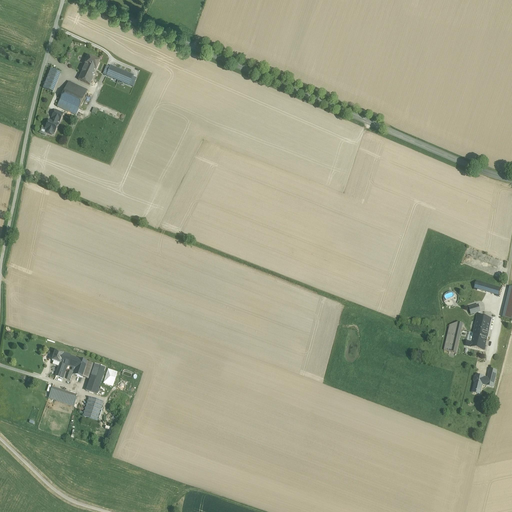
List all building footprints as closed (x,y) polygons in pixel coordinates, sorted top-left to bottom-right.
[(100,62),(89,57),(85,65),(96,70),(100,62)] [(92,78),(96,70),(85,65),(82,73),(92,78)] [(133,76),(111,67),(107,76),(129,85),(131,80),(133,76)] [(60,74),(51,70),(43,89),(53,93),(60,74)] [(92,78),(82,73),(78,80),(90,86),(93,78),(92,78)] [(60,100),(79,109),(87,91),(68,82),(60,100)] [(79,109),(60,100),(57,107),(76,116),(79,109)] [(63,114),(55,111),(52,118),(54,119),(58,121),(60,122),(63,114)] [(56,124),(58,121),(54,119),(52,122),(49,121),(45,130),(49,131),(47,134),(52,136),(53,133),(54,134),(58,125),(56,124)] [(101,128),(101,125),(101,123),(99,121),(97,120),(95,119),(92,120),(90,121),(89,123),(88,126),(89,128),(90,130),(92,131),(95,132),(97,131),(99,130),(101,128)] [(502,289),(476,281),(474,290),(499,297),(502,289)] [(511,318),(511,287),(510,287),(503,318),(511,320),(511,318)] [(478,306),(469,309),(471,315),(480,312),(478,306)] [(491,320),(478,317),(474,334),(487,337),(491,320)] [(458,323),(450,326),(444,351),(451,352),(458,323)] [(458,323),(451,352),(457,354),(463,324),(458,323)] [(471,339),(473,340),(472,342),(471,347),(484,350),(487,337),(474,334),(474,336),(472,335),(471,339)] [(60,364),(63,354),(55,352),(52,361),(54,362),(60,364)] [(78,359),(63,354),(60,364),(59,367),(56,377),(61,379),(65,365),(68,366),(73,368),(75,369),(78,359)] [(88,363),(78,359),(75,369),(75,371),(73,375),(83,378),(88,363)] [(83,378),(90,380),(95,365),(88,363),(83,378)] [(90,380),(86,391),(97,395),(106,369),(95,365),(90,380)] [(488,379),(487,386),(486,386),(493,388),(497,372),(490,370),(488,379)] [(482,385),(484,378),(477,376),(476,377),(475,378),(474,382),(475,383),(473,391),(480,392),(482,385)] [(75,401),(77,395),(52,388),(50,393),(58,396),(75,401)] [(75,401),(58,396),(56,401),(74,407),(75,404),(76,401),(75,401)] [(103,403),(89,398),(83,417),(97,421),(103,403)] [(115,421),(116,419),(115,417),(114,415),(112,413),(110,413),(107,414),(106,415),(104,417),(104,419),(104,421),(106,423),(108,425),(110,425),(112,424),(114,423),(115,421)] [(110,440),(112,429),(105,427),(103,432),(108,433),(106,439),(104,442),(106,444),(110,440)]
